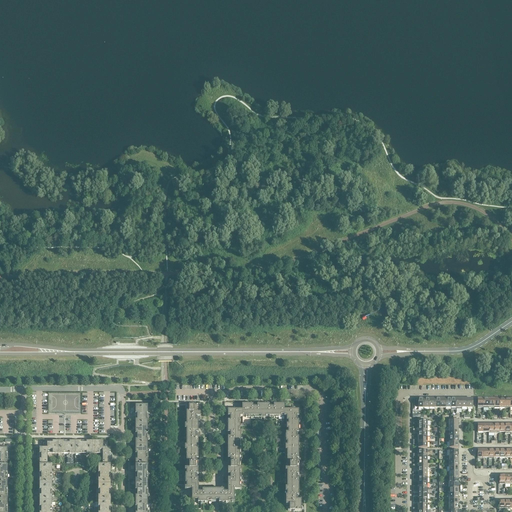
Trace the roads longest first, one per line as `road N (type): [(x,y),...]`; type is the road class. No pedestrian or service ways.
road 1 (unknown): [(0,284),(140,294),(166,284),(230,308),(284,311),(380,283),(403,267)]
road 2 (tertiary): [(320,351),(70,351)]
road 3 (residential): [(326,511),(322,395),(209,395)]
road 4 (residential): [(397,511),(400,393),(464,393)]
road 5 (unknown): [(392,275),(462,294),(511,279)]
